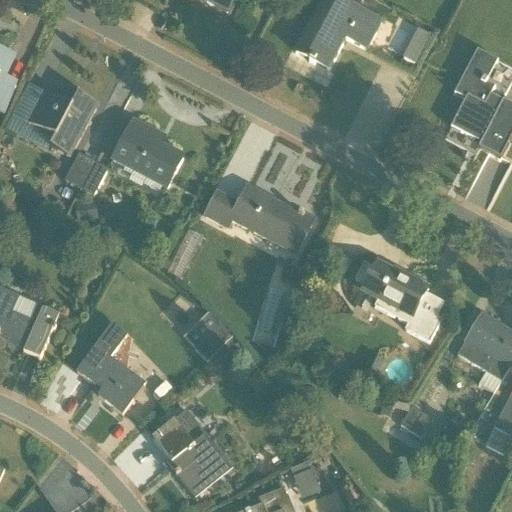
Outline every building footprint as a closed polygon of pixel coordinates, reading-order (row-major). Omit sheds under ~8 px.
[(199,0),(228,15),(236,0),(190,0),(194,2),(195,0),(199,0)] [(368,52),(382,25),(334,0),(325,0),(296,55),(330,73),(346,41),(368,52)] [(0,108),(3,103),(7,105),(10,106),(16,87),(4,81),(15,61),(0,53),(0,108)] [(503,119),(485,110),(494,92),(485,87),(497,63),(478,53),(455,97),(466,103),(449,135),(501,163),(511,141),(511,109),(509,108),(503,119)] [(78,99),(67,93),(62,103),(44,94),(28,126),(57,141),(52,150),(52,151),(70,161),(99,107),(79,96),(78,99)] [(168,192),(184,161),(155,146),(158,138),(140,129),(133,125),(114,164),(168,192)] [(66,184),(80,192),(94,165),(80,157),(66,184)] [(94,199),(109,172),(94,165),(80,192),(94,199)] [(299,217),(248,190),(239,207),(218,196),(206,219),(228,231),(232,223),(297,257),(315,223),(305,218),(305,217),(301,215),(299,217)] [(407,333),(430,345),(442,323),(437,320),(444,306),(426,297),(429,291),(403,277),(402,279),(377,266),(374,272),(365,266),(356,283),(366,288),(363,293),(381,302),(377,310),(410,327),(407,333)] [(37,326),(13,315),(19,301),(19,300),(0,291),(0,337),(27,349),(24,355),(41,362),(60,318),(44,311),(37,326)] [(209,364),(234,337),(206,310),(201,315),(205,320),(185,341),(209,364)] [(503,384),(511,368),(511,337),(482,319),(459,358),(488,375),(480,388),(494,396),(502,383),(503,384)] [(123,419),(146,389),(144,387),(146,386),(127,372),(131,343),(128,340),(129,339),(116,329),(78,376),(103,395),(99,400),(123,419)] [(511,399),(486,448),(511,461),(511,399)] [(421,440),(432,423),(413,411),(402,428),(421,440)] [(194,447),(175,424),(153,442),(179,474),(176,477),(193,498),(225,472),(201,442),(194,447)] [(287,500),(284,493),(285,493),(285,492),(260,502),(263,509),(256,511),(292,511),(288,500),(287,500)]
